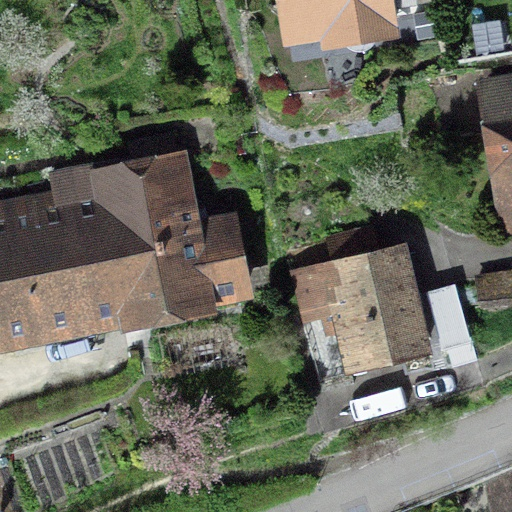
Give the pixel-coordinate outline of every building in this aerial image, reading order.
[(392,0),(273,0),(283,53),(320,47),(322,58),(401,44),(392,0)] [(511,209),(511,81),(489,85),(509,210),(511,209)] [(64,203),(88,316),(252,282),(238,217),(202,225),(188,159),(60,186),(64,203)] [(0,334),(88,316),(64,203),(0,216),(0,334)] [(422,249),(306,283),(337,387),(453,353),(422,249)]
